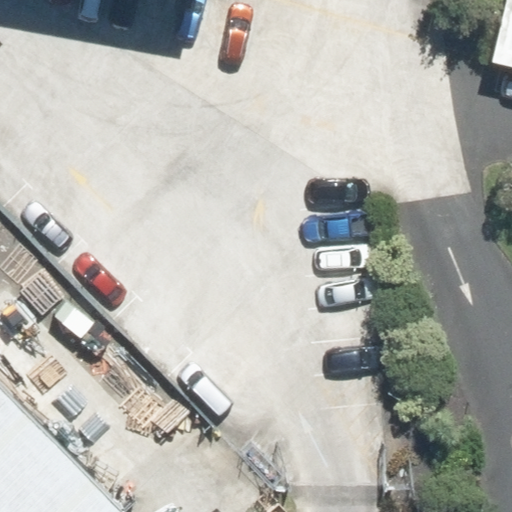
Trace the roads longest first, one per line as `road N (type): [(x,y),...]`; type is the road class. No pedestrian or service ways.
road 1 (unknown): [(223,283),(88,137),(0,76)]
road 2 (unknown): [(296,0),(223,283)]
road 3 (unknown): [(363,511),(331,443),(223,283)]
